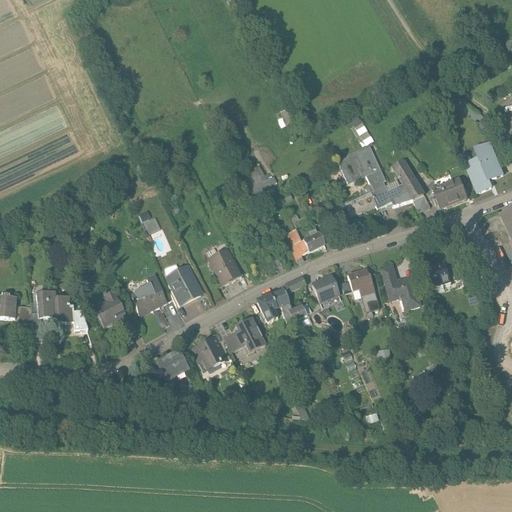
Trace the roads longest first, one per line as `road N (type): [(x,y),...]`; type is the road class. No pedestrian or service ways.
road 1 (unclassified): [(0,377),(93,377),(299,270),(511,197)]
road 2 (track): [(390,0),(437,68),(496,121),(511,164)]
